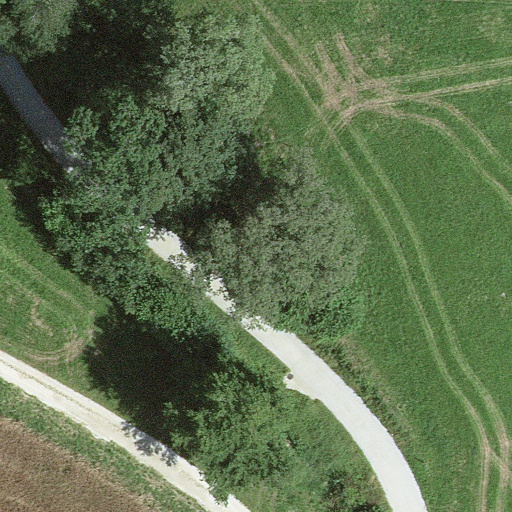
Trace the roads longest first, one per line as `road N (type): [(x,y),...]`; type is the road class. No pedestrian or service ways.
road 1 (unclassified): [(411,511),(364,421),(109,197),(40,121),(0,55)]
road 2 (track): [(0,365),(98,419),(234,511)]
